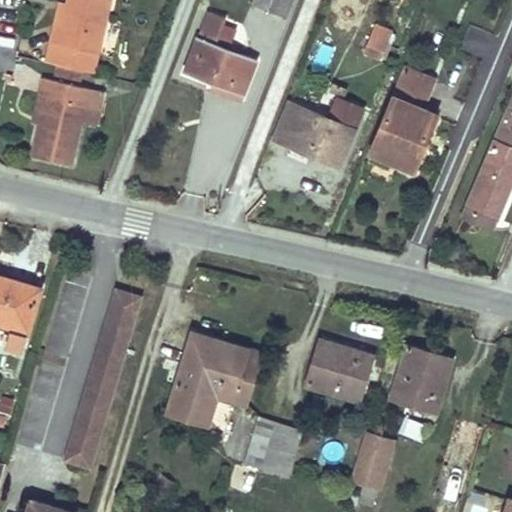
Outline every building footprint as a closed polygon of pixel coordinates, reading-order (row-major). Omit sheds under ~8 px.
[(68,0),(68,3),(62,27),(54,26),(46,62),(56,64),(84,71),(95,74),(111,0),(68,0)] [(293,0),(253,0),(252,5),(286,18),(293,0)] [(68,3),(60,2),(54,26),(62,27),(68,3)] [(182,73),(230,91),(233,81),(245,85),(255,61),(216,46),(227,19),(208,12),(201,32),(199,31),(197,38),(196,37),(182,73)] [(388,35),(374,30),(364,52),(379,58),(388,35)] [(82,80),(84,71),(56,64),(53,74),(82,80)] [(418,139),(429,115),(419,111),(432,82),(406,71),(372,153),(412,170),(424,142),(418,139)] [(89,88),(43,77),(40,93),(46,95),(39,123),(31,155),(71,164),(82,120),(89,88)] [(245,85),(233,81),(230,91),(242,96),(245,85)] [(102,91),(89,88),(82,120),(94,124),(102,91)] [(46,95),(40,93),(32,122),(39,123),(46,95)] [(274,140),(337,166),(361,106),(336,97),(326,120),(288,104),(274,140)] [(511,135),(511,115),(506,112),(499,130),(511,135)] [(435,118),(429,115),(418,139),(424,142),(435,118)] [(489,231),(511,176),(511,135),(499,130),(493,142),(492,142),(460,219),(489,231)] [(0,277),(0,322),(11,326),(6,345),(23,350),(40,290),(0,277)] [(87,471),(138,301),(114,294),(63,464),(87,471)] [(166,412),(195,421),(203,394),(214,397),(247,408),(263,356),(190,334),(180,366),(190,369),(187,377),(178,374),(166,412)] [(338,355),(339,350),(318,343),(305,387),(357,402),(366,372),(355,369),(358,361),(338,355)] [(370,359),(339,350),(338,355),(358,361),(355,369),(366,372),(370,359)] [(434,413),(436,407),(433,406),(440,382),(443,383),(450,362),(405,350),(390,401),(434,413)] [(433,406),(436,407),(443,383),(440,382),(433,406)] [(203,394),(195,421),(206,424),(214,397),(203,394)] [(423,439),(428,420),(405,415),(401,433),(423,439)] [(455,422),(433,493),(447,498),(442,511),(454,511),(480,429),(455,422)] [(261,470),(274,429),(256,424),(244,465),(261,470)] [(274,429),(261,470),(287,477),(300,433),(275,425),(274,429)] [(378,488),(392,441),(364,432),(349,480),(363,484),(358,501),(370,505),(376,488),(378,488)] [(511,511),(511,499),(506,497),(501,511),(511,511)] [(59,511),(29,503),(25,511),(59,511)]
